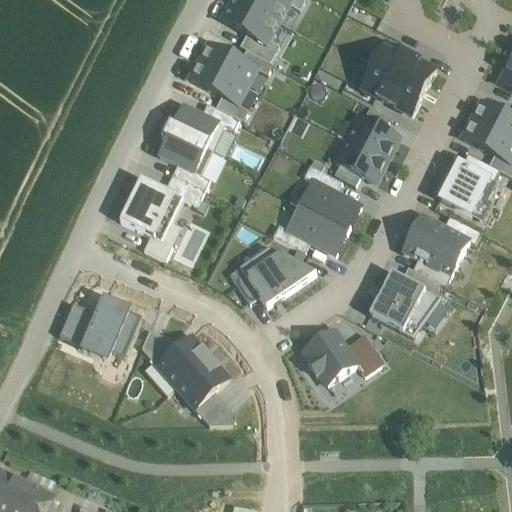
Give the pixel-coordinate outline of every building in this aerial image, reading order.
[(236,0),(235,4),(280,27),(289,10),(301,16),(308,0),(236,0)] [(270,46),(280,27),(235,4),(223,27),(247,39),(241,53),(247,56),(271,68),(280,51),(270,46)] [(208,49),(198,68),(249,95),(258,76),(268,80),(273,69),(271,68),(247,56),(242,67),(208,49)] [(387,49),(375,72),(424,97),(436,75),(387,49)] [(511,67),(500,90),(511,96),(511,67)] [(240,112),(249,95),(198,68),(188,87),(222,104),(217,114),(240,126),(244,128),(249,117),(240,112)] [(412,120),(424,97),(375,72),(363,94),(412,120)] [(470,126),(511,147),(511,123),(480,107),(470,126)] [(171,125),(167,134),(213,158),(226,132),(235,137),(240,126),(217,114),(208,110),(202,121),(185,112),(177,128),(171,125)] [(361,123),(349,146),(388,167),(400,144),(385,136),(391,126),(370,114),(364,125),(361,123)] [(511,147),(470,126),(460,145),(494,162),(490,171),(500,176),(511,182),(511,147)] [(168,146),(160,162),(179,171),(173,182),(205,198),(211,187),(201,181),(213,158),(167,134),(162,143),(168,146)] [(349,146),(337,169),(340,170),(335,181),(356,192),(361,182),(376,190),(388,167),(349,146)] [(446,176),(434,201),(484,226),(493,209),(487,206),(497,188),(494,187),(500,176),(490,171),(469,160),(463,171),(459,169),(454,180),(446,176)] [(313,187),(301,211),(349,237),(362,212),(337,199),(343,188),(311,172),(305,183),(313,187)] [(205,198),(173,182),(166,196),(143,184),(120,227),(151,243),(145,256),(166,267),(183,234),(174,230),(186,206),(198,212),(205,198)] [(280,231),(274,242),(306,259),(311,249),(336,262),(349,237),(301,211),(288,235),(280,231)] [(422,221),(404,257),(419,265),(413,276),(441,290),(447,293),(452,282),(470,246),(477,249),(482,239),(450,223),(445,233),(422,221)] [(270,253),(230,280),(251,310),(260,303),(268,314),(317,279),(270,253)] [(393,278),(371,321),(414,343),(443,304),(435,301),(441,290),(413,276),(409,274),(404,284),(393,278)] [(74,309),(60,342),(83,352),(82,356),(110,368),(114,358),(125,363),(143,322),(131,318),(133,314),(104,302),(97,319),(74,309)] [(141,356),(176,395),(213,362),(193,341),(178,354),(168,343),(150,336),(141,356)] [(334,336),(304,356),(312,368),(309,370),(317,382),(321,380),(329,392),(359,372),(366,382),(385,369),(365,340),(346,353),(334,336)] [(213,362),(176,395),(209,431),(233,430),(232,417),(217,400),(233,385),(213,362)] [(24,489),(0,477),(0,511),(46,511),(51,502),(49,501),(24,489)] [(55,489),(30,477),(24,489),(49,501),(55,489)]
